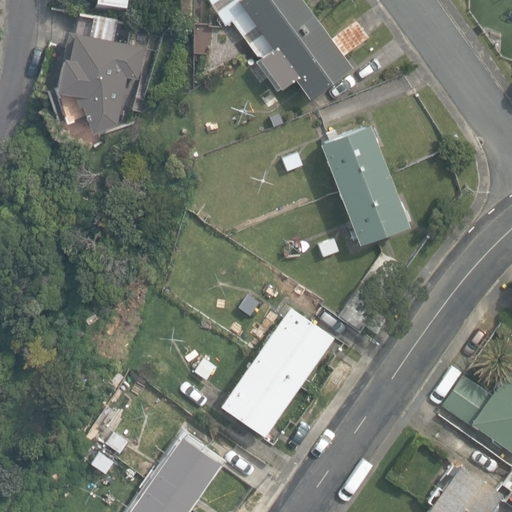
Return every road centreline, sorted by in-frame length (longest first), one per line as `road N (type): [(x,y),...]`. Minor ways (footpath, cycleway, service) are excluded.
road 1 (residential): [(511,237),(426,331),(300,511)]
road 2 (residential): [(409,0),(511,150)]
road 3 (residential): [(0,127),(21,0)]
